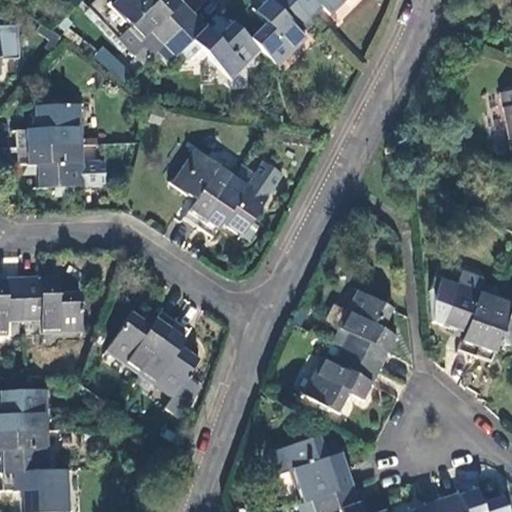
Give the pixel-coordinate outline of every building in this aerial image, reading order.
[(162,45),(192,16),(176,0),(121,0),(112,9),(130,27),(142,40),(140,42),(152,55),(162,45)] [(295,29),(307,17),(290,0),(264,0),(253,12),(264,23),(247,40),(256,49),(273,65),(302,36),(295,29)] [(290,0),(307,17),(319,5),(326,13),(338,0),(290,0)] [(215,39),(192,16),(162,45),(174,57),(189,41),(226,78),(256,49),(247,40),(231,23),(215,39)] [(0,59),(18,59),(16,26),(0,26),(0,59)] [(142,40),(130,27),(118,39),(142,65),(152,55),(140,42),(142,40)] [(123,84),(131,75),(117,60),(107,71),(123,84)] [(511,152),(511,91),(497,94),(511,153),(511,152)] [(15,132),(16,150),(77,147),(75,105),(32,108),(33,131),(15,132)] [(77,147),(16,150),(16,167),(35,166),(36,190),(54,190),(71,189),(100,189),(104,184),(103,168),(98,164),(78,165),(77,147)] [(182,217),(196,228),(232,177),(195,153),(172,186),(193,201),(182,217)] [(232,177),(196,228),(210,238),(222,222),(250,241),(260,226),(252,220),(266,200),(282,175),(262,161),(254,174),(246,186),(232,177)] [(254,174),(240,165),(232,177),(246,186),(254,174)] [(71,189),(54,190),(54,198),(71,198),(71,189)] [(443,299),(436,318),(445,321),(443,327),(464,334),(457,352),(475,358),(495,301),(479,295),(483,283),(481,280),(461,273),(455,293),(452,302),(443,299)] [(55,279),(21,280),(22,332),(81,329),(79,293),(56,294),(55,279)] [(0,332),(22,332),(21,280),(0,281),(0,332)] [(452,302),(455,293),(446,289),(443,299),(452,302)] [(351,337),(343,351),(379,370),(394,339),(381,332),(391,311),(359,294),(340,331),(351,337)] [(511,348),(511,306),(495,301),(475,358),(490,364),(497,344),(511,348)] [(139,373),(174,322),(157,311),(154,316),(144,309),(137,319),(129,314),(105,349),(139,373)] [(188,331),(174,322),(139,373),(171,395),(162,408),(177,418),(195,392),(181,382),(185,377),(198,359),(178,346),(188,331)] [(379,370),(343,351),(335,366),(325,361),(306,398),(338,415),(349,393),(363,400),(379,370)] [(199,387),(185,377),(181,382),(195,392),(199,387)] [(0,435),(42,434),(41,392),(0,394),(0,435)] [(42,434),(0,435),(0,475),(43,474),(42,434)] [(312,501),(351,488),(340,455),(326,459),(319,438),(284,449),(296,489),(307,485),(312,501)] [(43,474),(0,475),(0,492),(0,493),(19,493),(19,511),(62,511),(62,473),(43,474)] [(358,511),(351,488),(312,501),(316,511),(335,511),(340,510),(340,511),(358,511)] [(441,501),(445,511),(505,511),(500,497),(478,504),(474,490),(441,501)] [(445,511),(441,501),(409,511),(445,511)]
